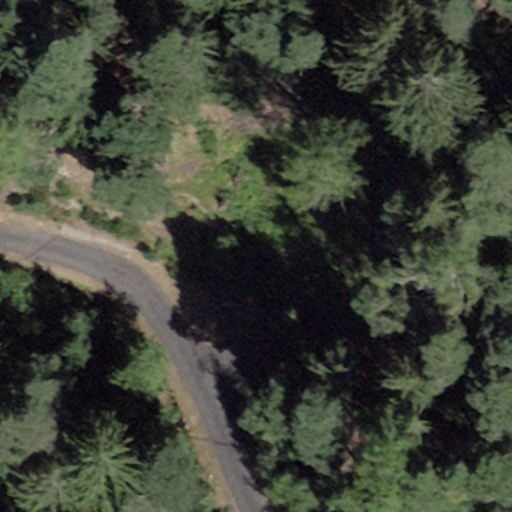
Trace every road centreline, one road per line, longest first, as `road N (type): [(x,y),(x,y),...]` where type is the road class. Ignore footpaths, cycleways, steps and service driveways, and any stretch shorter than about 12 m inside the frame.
road 1 (track): [(204,402),(229,382),(248,341),(212,264),(182,232),(97,192),(0,122)]
road 2 (unclassified): [(259,511),(160,309),(137,286),(86,261),(0,235)]
